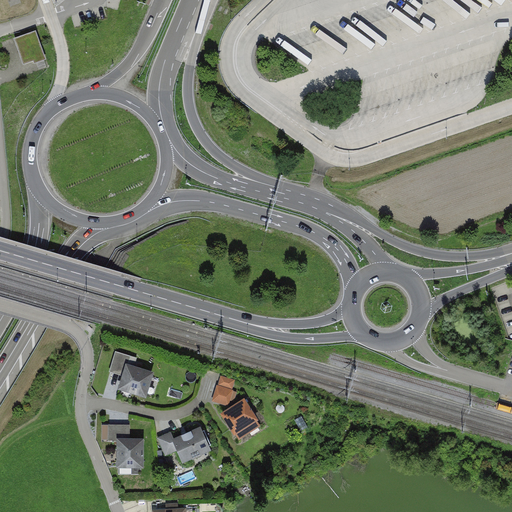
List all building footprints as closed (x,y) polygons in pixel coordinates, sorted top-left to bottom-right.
[(35,33),(17,40),(26,65),(44,59),(35,33)] [(478,68),(484,69),(490,43),(485,42),(478,68)] [(154,371),(123,363),(117,387),(148,396),(154,371)] [(230,405),(234,390),(217,386),(213,401),(230,405)] [(244,398),(220,413),(238,440),(262,426),(244,398)] [(308,427),(302,416),(295,420),(302,431),(308,427)] [(131,424),(110,424),(110,439),(131,438),(131,424)] [(212,451),(201,428),(174,441),(185,464),(212,451)] [(170,433),(158,438),(166,457),(178,451),(170,433)] [(144,440),(118,439),(117,469),(143,470),(144,440)] [(194,470),(180,475),(183,483),(197,478),(194,470)]
